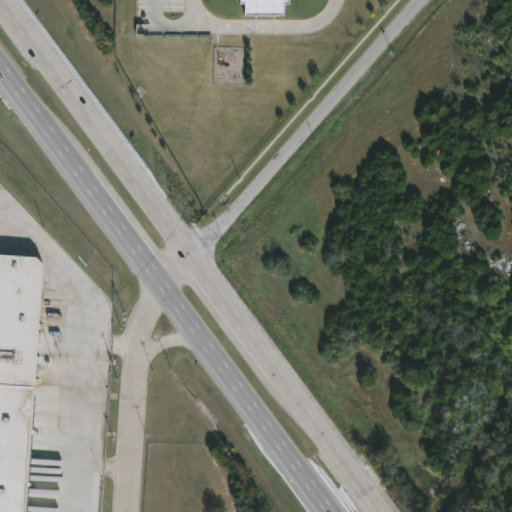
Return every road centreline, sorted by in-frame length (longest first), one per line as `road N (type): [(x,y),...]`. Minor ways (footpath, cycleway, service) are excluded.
road 1 (primary): [(380,511),(0,2)]
road 2 (primary): [(0,65),(333,511)]
road 3 (residential): [(425,0),(163,285),(146,314),(137,370)]
road 4 (residential): [(126,511),(137,370)]
